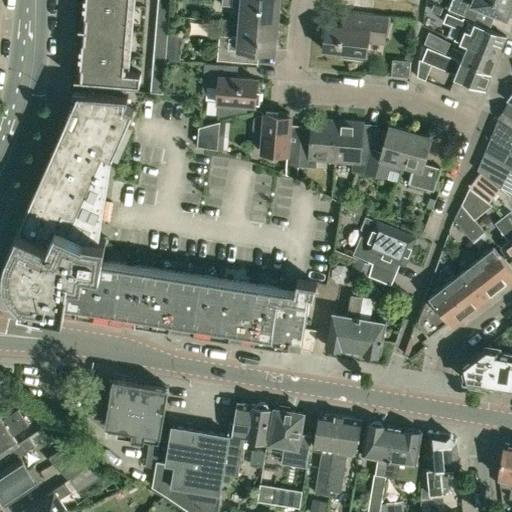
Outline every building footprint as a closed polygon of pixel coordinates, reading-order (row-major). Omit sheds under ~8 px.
[(81,0),(75,78),(140,83),(141,72),(124,70),(130,0),(81,0)] [(163,93),(166,59),(168,35),(170,0),(158,0),(151,92),(163,93)] [(241,21),(277,24),(279,0),(222,0),(222,4),(242,6),(241,21)] [(511,0),(452,0),(449,8),(474,19),(479,6),(507,18),(508,15),(511,17),(511,15),(511,0)] [(388,15),(374,14),(345,10),(343,25),(327,23),(323,49),(343,51),(343,57),(362,60),(363,54),(367,54),(369,41),(384,43),(388,15)] [(506,36),(478,24),(478,22),(462,15),(461,17),(445,11),(442,18),(458,25),(453,36),(470,43),(499,55),(506,36)] [(275,52),(277,24),(241,21),(239,36),(219,34),(217,59),(245,61),(246,49),(275,52)] [(433,33),(429,31),(425,42),(446,52),(450,43),(433,33)] [(168,35),(166,59),(178,60),(180,36),(168,35)] [(499,55),(470,43),(466,52),(454,47),(451,56),(492,72),(499,55)] [(485,89),(492,72),(451,56),(428,47),(422,60),(457,74),(456,77),(485,89)] [(260,91),(256,91),(257,79),(230,76),(231,64),(206,62),(204,80),(208,84),(219,85),(218,101),(220,101),(219,115),(246,110),(246,103),(255,104),(255,103),(259,104),(260,91)] [(297,279),(296,289),(288,288),(103,259),(107,237),(98,236),(109,161),(125,126),(126,126),(134,108),(125,104),(129,97),(129,95),(73,91),(67,118),(8,251),(5,261),(5,271),(7,281),(12,290),(19,298),(20,298),(21,299),(20,304),(65,311),(66,303),(77,305),(76,312),(112,318),(113,310),(136,314),(135,322),(171,327),(172,319),(196,323),(194,331),(230,336),(231,329),(255,332),(254,340),(279,344),(290,346),(290,344),(301,346),(302,346),(303,340),(311,293),(315,294),(317,282),(297,279)] [(511,106),(508,104),(498,118),(511,128),(511,106)] [(286,174),(298,178),(299,165),(301,144),(289,143),(291,115),(265,113),(265,115),(258,115),(254,118),(254,130),(258,132),(264,132),(262,151),(287,153),(286,174)] [(335,160),(338,119),(313,117),(312,128),(302,127),(301,144),(299,165),(317,167),(318,159),(335,160)] [(364,121),(338,119),(335,160),(352,161),(351,170),(364,171),(371,147),(376,127),(364,126),(364,121)] [(511,149),(511,129),(497,119),(491,136),(506,145),(511,149)] [(198,137),(197,146),(217,149),(219,121),(199,126),(198,137)] [(376,127),(371,147),(364,171),(376,174),(377,170),(388,173),(391,161),(401,164),(411,129),(390,124),(388,130),(376,127)] [(411,129),(401,164),(414,167),(409,183),(434,190),(440,167),(425,163),(432,135),(411,129)] [(511,149),(506,145),(491,136),(484,153),(509,168),(511,161),(511,149)] [(499,187),(509,168),(484,153),(477,169),(480,172),(480,173),(499,187)] [(488,203),(499,187),(480,173),(469,187),(470,188),(470,189),(490,205),(488,203)] [(473,220),(474,220),(491,206),(490,205),(470,189),(461,204),(461,205),(473,220)] [(461,205),(454,218),(472,240),(483,231),(474,220),(473,220),(461,205)] [(511,212),(511,211),(503,218),(511,229),(511,212)] [(373,250),(368,261),(372,262),(372,263),(391,270),(395,260),(401,262),(404,263),(415,236),(365,216),(360,229),(364,230),(369,233),(363,246),(373,250)] [(511,261),(511,229),(503,218),(496,223),(510,241),(501,247),(509,257),(511,261)] [(511,279),(511,269),(505,260),(493,245),(461,270),(462,272),(484,301),(511,279)] [(355,256),(351,271),(368,276),(371,263),(372,262),(368,261),(355,256)] [(396,273),(391,270),(372,263),(369,274),(391,284),(396,273)] [(453,326),(484,301),(462,272),(461,270),(430,295),(423,302),(416,321),(429,337),(449,321),(453,326)] [(353,350),(362,295),(350,294),(347,314),(332,311),(326,345),(329,346),(331,348),(337,350),(340,348),(353,350)] [(385,321),(370,318),(373,297),(362,295),(353,350),(366,352),(368,355),(374,356),(377,354),(379,354),(385,321)] [(492,383),(498,351),(499,347),(487,345),(473,356),(473,355),(462,364),(465,379),(479,381),(492,383)] [(511,353),(498,351),(492,383),(511,386),(511,353)] [(133,430),(141,381),(113,377),(105,425),(133,430)] [(146,432),(161,434),(169,386),(141,381),(133,430),(131,437),(145,439),(146,432)] [(0,414),(0,409),(8,404),(2,396),(0,396),(0,432),(24,417),(18,409),(3,419),(0,414)] [(265,440),(270,407),(269,407),(267,402),(259,401),(255,405),(238,402),(235,422),(231,421),(229,434),(173,424),(166,462),(157,461),(156,467),(153,485),(192,511),(214,511),(221,474),(240,477),(247,437),(265,440)] [(294,463),(303,412),(290,410),(290,406),(279,405),(279,408),(276,407),(270,440),(286,442),(283,461),(294,463)] [(333,449),(340,415),(320,411),(314,446),(323,448),(317,479),(328,481),(333,449)] [(355,453),(361,418),(340,415),(333,449),(326,489),(341,491),(348,452),(355,453)] [(13,435),(29,425),(24,417),(0,432),(0,455),(9,450),(15,459),(20,456),(35,446),(29,436),(18,443),(13,435)] [(380,511),(387,475),(395,427),(382,425),(380,422),(374,421),(371,423),(368,422),(363,453),(379,456),(369,511),(380,511)] [(416,460),(421,431),(418,430),(416,427),(410,427),(407,429),(395,427),(387,475),(416,480),(419,460),(416,460)] [(422,492),(448,490),(446,467),(459,466),(457,439),(451,433),(428,430),(429,430),(432,468),(423,469),(422,492)] [(156,467),(157,461),(160,441),(150,440),(145,466),(156,467)] [(511,498),(511,443),(505,442),(500,476),(501,485),(511,486),(511,491),(511,498)] [(69,443),(49,456),(53,463),(69,479),(95,461),(79,451),(69,443)] [(28,468),(21,457),(20,456),(15,459),(16,460),(0,470),(0,492),(7,503),(43,480),(33,465),(28,468)] [(71,491),(65,481),(44,495),(45,496),(22,511),(64,511),(67,510),(60,498),(71,491)] [(257,500),(277,503),(279,486),(260,483),(257,500)] [(386,511),(403,511),(403,500),(385,501),(386,511)] [(434,511),(434,503),(423,503),(423,511),(434,511)]
